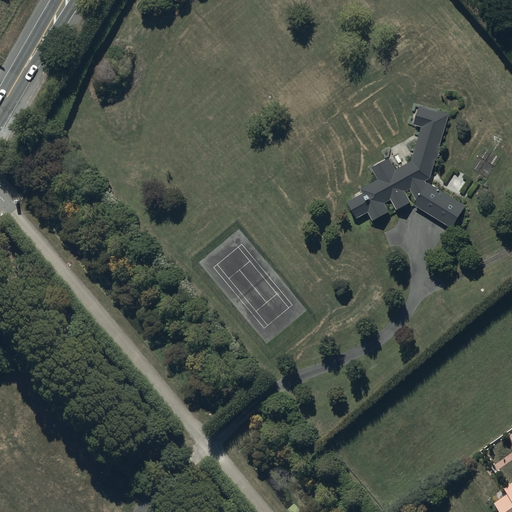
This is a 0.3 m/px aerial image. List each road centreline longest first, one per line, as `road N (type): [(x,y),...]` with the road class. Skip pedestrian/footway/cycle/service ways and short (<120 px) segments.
road 1 (residential): [(0,195),(267,511)]
road 2 (secondary): [(0,109),(63,0)]
